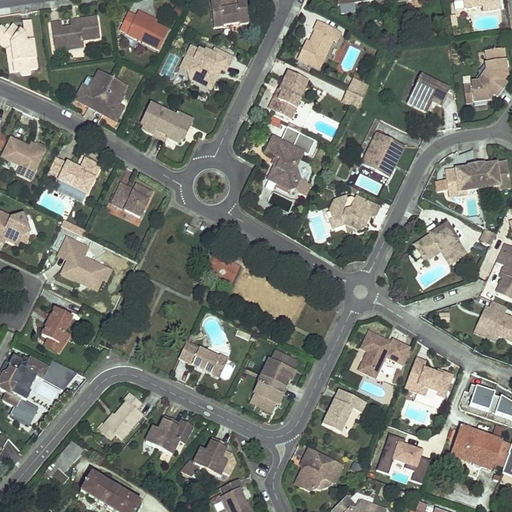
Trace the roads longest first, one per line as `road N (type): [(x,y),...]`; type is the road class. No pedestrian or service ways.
road 1 (residential): [(280,436),(261,436),(119,374),(99,384),(0,501)]
road 2 (residential): [(511,129),(433,141),(360,291)]
road 3 (residential): [(0,90),(187,185)]
road 4 (residential): [(213,162),(284,0)]
road 5 (residential): [(360,291),(511,375)]
road 6 (residential): [(280,436),(297,423),(360,291)]
road 7 (residential): [(224,208),(360,291)]
